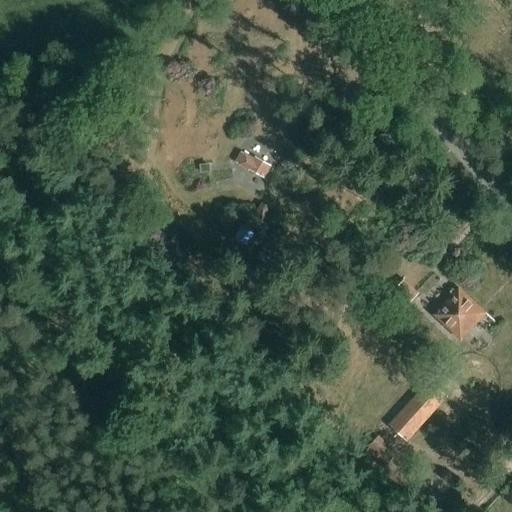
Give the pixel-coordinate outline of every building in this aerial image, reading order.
[(236,163),(262,178),(269,167),(255,159),(254,161),(241,154),(236,163)] [(200,174),(211,173),(210,165),(199,166),(200,174)] [(262,221),(269,209),(260,204),(254,216),(262,221)] [(404,279),(394,289),(409,303),(418,294),(404,279)] [(484,315),(458,291),(433,317),(459,342),(484,315)] [(426,383),(389,425),(408,442),(445,399),(426,383)]
